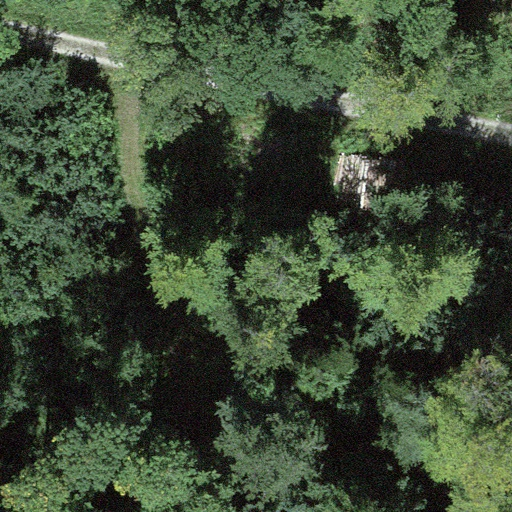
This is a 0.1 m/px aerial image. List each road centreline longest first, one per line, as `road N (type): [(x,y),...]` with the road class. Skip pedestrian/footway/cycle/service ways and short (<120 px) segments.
road 1 (track): [(200,511),(123,64),(511,137)]
road 2 (track): [(0,37),(123,64)]
